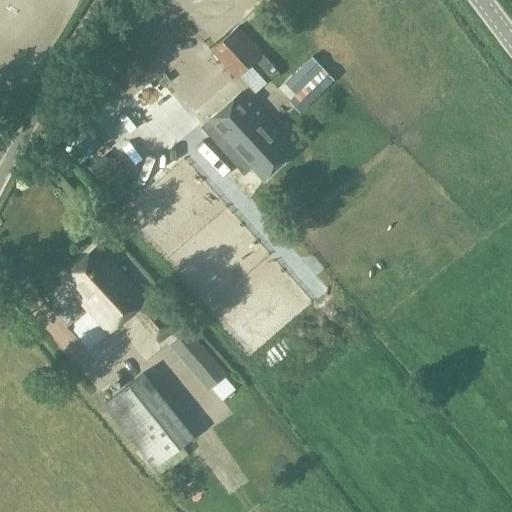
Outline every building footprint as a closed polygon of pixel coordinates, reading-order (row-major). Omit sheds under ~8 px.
[(212,50),(237,79),(264,54),(239,26),(212,50)] [(308,111),(337,83),(321,66),(292,94),(308,111)] [(205,126),(237,162),(243,156),(264,179),(291,154),(281,142),(284,139),(243,93),(205,126)] [(154,293),(145,301),(99,248),(63,280),(109,333),(122,325),(133,315),(159,345),(182,326),(154,293)] [(228,375),(189,329),(170,344),(209,391),(228,375)] [(195,437),(144,373),(104,405),(154,469),(195,437)] [(190,460),(168,474),(176,485),(197,471),(190,460)]
